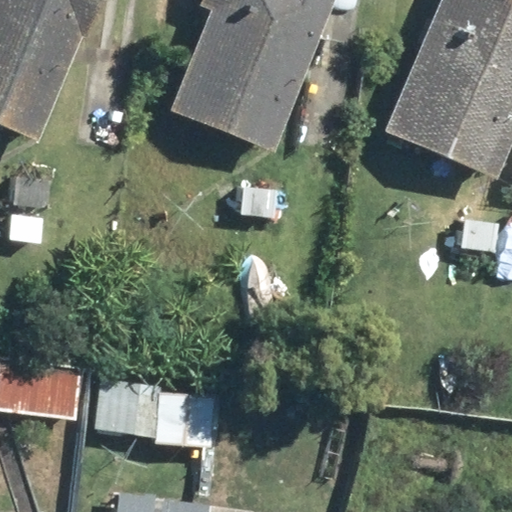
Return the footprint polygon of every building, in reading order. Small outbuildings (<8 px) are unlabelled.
[(0,0),(0,123),(35,138),(91,0),(0,0)] [(272,154),(327,0),(207,0),(166,115),(272,154)] [(493,174),(511,125),(511,0),(436,0),(385,132),(493,174)] [(0,242),(46,245),(51,169),(5,166),(0,242)] [(276,186),(235,183),(230,245),(271,249),(276,186)] [(506,216),(454,213),(452,249),(504,251),(506,216)] [(0,363),(0,408),(77,417),(82,373),(0,363)] [(134,409),(131,441),(209,446),(211,414),(134,409)] [(207,511),(209,497),(120,490),(118,511),(207,511)]
